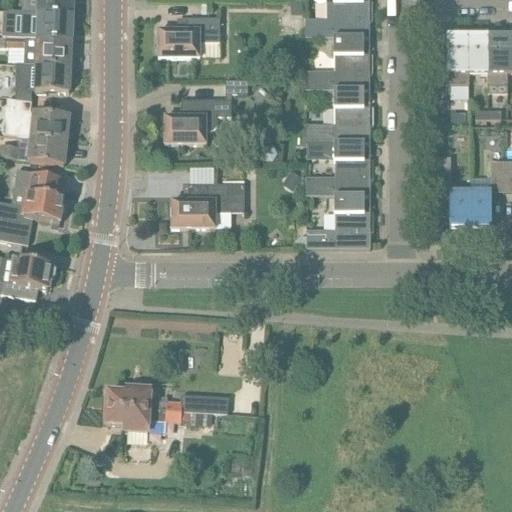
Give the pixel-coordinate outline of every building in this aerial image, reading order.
[(37,18),(72,19),(72,0),(22,0),(21,16),(37,18)] [(333,42),(369,42),(369,25),(372,25),(371,6),(369,6),(368,0),(332,0),(333,24),(305,24),(305,42),(333,42)] [(72,19),(37,18),(21,16),(2,16),(2,42),(28,44),(37,44),(71,45),(72,19)] [(185,35),(157,35),(157,63),(199,63),(199,47),(220,47),(219,23),(185,23),(185,35)] [(27,70),(69,71),(71,45),(37,44),(28,44),(2,42),(0,41),(0,52),(24,54),(23,68),(27,69),(27,70)] [(449,78),(468,78),(468,41),(448,41),(448,53),(436,53),(436,66),(436,86),(449,86),(449,78)] [(468,78),(487,78),(488,41),(468,41),(468,78)] [(487,78),(507,78),(507,41),(488,41),(487,78)] [(305,95),(333,95),(369,95),(369,78),(372,78),(372,59),(369,59),(369,42),(333,42),(333,76),(305,76),(305,95)] [(32,106),(33,96),(68,98),(69,71),(27,70),(16,69),(14,104),(32,106)] [(226,86),(226,101),(231,100),(248,100),(248,86),(226,86)] [(334,148),(370,148),(369,131),(372,131),(372,112),(369,112),(369,95),(333,95),(334,129),(305,129),(305,148),(334,148)] [(17,141),(19,141),(29,143),(65,146),(68,122),(31,117),(33,108),(14,104),(5,103),(4,116),(2,140),(17,141)] [(164,149),(206,148),(206,135),(212,135),(217,130),(217,122),(231,122),(231,104),(180,105),(180,121),(164,121),(164,149)] [(475,124),(488,124),(488,115),(475,115),(475,124)] [(488,124),(500,124),(500,115),(488,115),(488,124)] [(65,146),(29,143),(27,167),(63,172),(65,146)] [(334,200),(370,200),(370,184),(372,184),(372,164),(370,164),(370,148),(334,148),(334,182),(306,182),(306,201),(334,200)] [(17,152),(1,149),(0,154),(0,161),(19,164),(20,152),(17,152)] [(449,234),(470,233),(470,194),(450,194),(450,162),(437,162),(437,222),(449,222),(449,234)] [(511,165),(503,166),(503,197),(511,196),(511,165)] [(470,194),(470,233),(491,233),(491,197),(503,197),(503,166),(490,166),(490,194),(470,194)] [(0,245),(28,251),(32,224),(59,228),(63,204),(61,204),(64,182),(17,175),(14,195),(11,210),(0,208),(0,245)] [(171,205),(171,233),(215,233),(215,218),(244,218),(244,189),(188,189),(188,205),(171,205)] [(306,253),(370,254),(370,237),(373,236),(372,217),(370,217),(370,200),(334,200),(334,235),(306,235),(306,253)] [(2,285),(0,296),(0,299),(35,305),(37,294),(47,295),(51,271),(12,265),(9,286),(2,285)] [(106,413),(181,418),(182,407),(167,406),(167,403),(161,403),(161,406),(152,405),(152,398),(151,398),(151,394),(124,393),(124,398),(107,397),(106,413)] [(227,420),(228,404),(182,401),(182,407),(181,418),(212,420),(227,421),(227,420)] [(121,435),(149,437),(167,439),(168,427),(189,429),(189,430),(211,431),(212,420),(181,418),(106,413),(105,429),(122,430),(121,435)]
